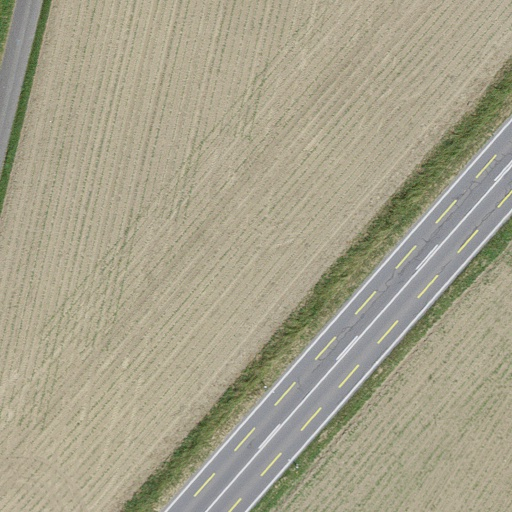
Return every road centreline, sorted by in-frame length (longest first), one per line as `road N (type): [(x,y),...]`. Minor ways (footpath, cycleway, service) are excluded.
road 1 (primary): [(511,164),(204,511)]
road 2 (track): [(0,188),(43,0)]
